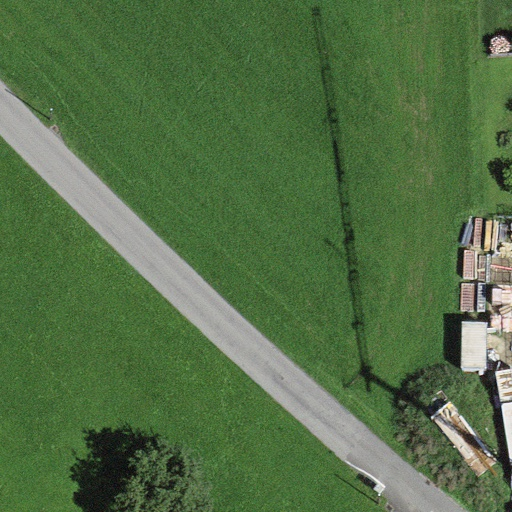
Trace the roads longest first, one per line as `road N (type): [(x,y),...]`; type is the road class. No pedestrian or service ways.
road 1 (unclassified): [(319,415),(0,96)]
road 2 (residential): [(435,511),(319,415)]
